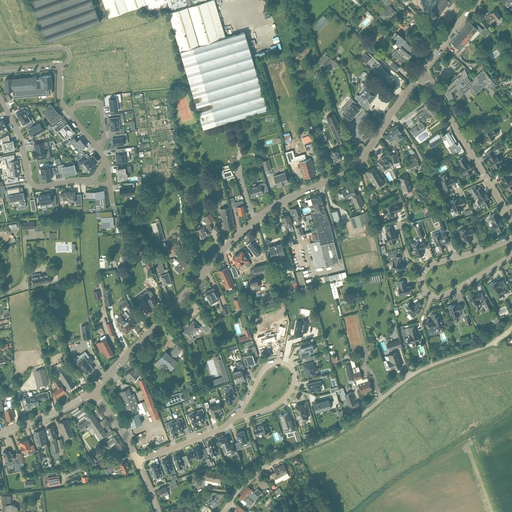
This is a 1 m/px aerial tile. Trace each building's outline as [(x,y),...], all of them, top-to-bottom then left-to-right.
[(99,22),(91,0),(30,0),(45,41),(99,22)] [(102,0),(109,17),(146,3),(149,10),(168,3),(171,12),(168,12),(203,128),(267,109),(244,32),(218,40),(207,1),(206,0),(102,0)] [(454,0),(439,0),(435,5),(442,10),(446,5),(449,7),(454,0)] [(382,15),(381,17),(383,19),(385,17),(387,19),(390,16),(392,18),(396,12),(390,6),(382,15)] [(502,19),(498,14),(494,10),(485,18),(489,24),(496,18),(499,22),(502,19)] [(317,29),(327,21),(323,16),(313,24),(317,29)] [(239,31),(249,29),(248,22),(238,24),(239,31)] [(461,31),(469,39),(477,30),(485,38),(487,35),(482,30),(475,23),(473,25),(469,22),(461,31)] [(459,51),(469,39),(461,31),(451,43),(459,51)] [(405,47),(410,51),(414,47),(397,34),(392,41),(399,46),(400,45),(404,49),(405,47)] [(271,42),(265,44),(267,51),(273,49),(271,42)] [(409,53),(410,51),(405,47),(404,49),(400,45),(399,46),(392,55),(399,60),(403,63),(410,55),(410,53),(409,53)] [(365,52),(360,58),(365,63),(369,59),(373,63),(371,65),(375,69),(376,68),(377,69),(374,71),(385,81),(389,76),(388,75),(389,73),(381,66),(382,65),(370,54),(369,56),(365,52)] [(326,55),(319,62),(319,64),(321,66),(322,64),(329,57),(326,55)] [(329,57),(322,64),(326,68),(330,64),(333,60),(330,56),(329,57)] [(444,91),(443,91),(445,93),(448,100),(453,98),(450,92),(456,88),(462,95),(470,87),(473,92),(485,81),(487,84),(489,82),(491,80),(483,70),(473,78),(474,79),(475,80),(471,83),(466,77),(467,76),(466,74),(464,69),(459,72),(461,75),(462,76),(459,79),(458,78),(445,89),(444,88),(446,90),(444,91)] [(12,79),(5,80),(6,91),(12,90),(13,97),(52,94),(51,87),(50,75),(43,76),(40,77),(40,79),(36,79),(36,77),(13,79),(12,79)] [(357,94),(354,97),(360,102),(363,105),(366,108),(367,107),(370,105),(369,103),(377,94),(373,90),(365,84),(362,88),(364,89),(359,95),(358,96),(357,94)] [(115,98),(109,99),(110,111),(118,110),(117,102),(121,101),(120,93),(114,94),(115,98)] [(346,106),(341,112),(346,117),(350,120),(359,110),(354,105),(356,103),(352,99),(351,98),(349,100),(349,101),(345,106),(346,106)] [(432,110),(432,111),(430,113),(434,120),(438,117),(432,108),(431,106),(431,107),(427,102),(423,104),(424,106),(416,111),(418,114),(415,116),(416,117),(414,119),(416,123),(419,121),(419,120),(432,110)] [(51,104),(44,109),(52,119),(49,121),(52,125),(58,121),(55,117),(59,113),(54,107),(54,108),(51,104)] [(21,111),(15,114),(17,118),(18,117),(19,119),(27,115),(25,111),(28,110),(26,106),(20,107),(19,108),(21,111)] [(115,117),(108,118),(108,122),(110,122),(110,124),(119,123),(118,119),(123,118),(123,113),(115,114),(115,117)] [(484,135),(478,139),(481,144),(487,140),(488,141),(493,138),(495,137),(494,136),(496,135),(499,133),(497,130),(494,131),(493,130),(498,127),(497,125),(501,122),(507,118),(504,113),(498,118),(499,119),(493,123),(495,126),(490,130),(490,129),(484,133),(485,133),(483,134),(484,135)] [(334,114),(327,118),(337,140),(344,137),(334,114)] [(27,115),(19,119),(21,121),(19,122),(21,125),(27,123),(28,125),(35,122),(32,117),(29,118),(27,115)] [(62,122),(54,128),(56,132),(57,131),(64,140),(74,132),(67,123),(65,125),(62,122)] [(420,131),(419,130),(421,129),(424,127),(421,122),(418,125),(416,126),(410,130),(413,135),(420,131)] [(44,131),(40,123),(30,128),(32,131),(30,132),(32,136),(40,132),(41,133),(44,131)] [(110,126),(109,127),(110,131),(117,130),(117,133),(124,132),(123,126),(119,127),(119,123),(110,124),(110,126)] [(395,138),(397,141),(404,137),(401,133),(396,127),(391,131),(396,137),(395,138)] [(399,144),(397,141),(395,138),(396,137),(391,131),(385,135),(388,139),(390,142),(394,147),(393,147),(394,148),(395,148),(399,144)] [(431,147),(442,140),(442,139),(445,137),(448,142),(451,146),(451,145),(453,148),(456,146),(455,144),(457,143),(456,140),(452,134),(451,131),(450,131),(445,134),(443,131),(439,134),(438,133),(434,136),(429,140),(430,142),(428,143),(431,147)] [(113,141),(112,141),(113,144),(114,145),(124,144),(123,140),(127,139),(126,133),(120,133),(120,137),(113,138),(113,141)] [(8,135),(1,139),(4,152),(15,149),(13,141),(10,142),(8,135)] [(86,147),(80,139),(77,141),(73,137),(67,142),(70,145),(72,143),(76,147),(75,148),(76,149),(77,149),(79,152),(86,147)] [(35,150),(32,151),(34,158),(46,156),(45,149),(49,149),(48,142),(34,144),(35,150)] [(492,152),(503,146),(501,142),(495,146),(496,147),(491,150),(486,153),(489,159),(488,160),(489,161),(492,167),(493,166),(495,168),(499,166),(500,165),(501,165),(500,164),(499,163),(500,162),(500,163),(503,161),(501,157),(498,159),(496,155),(495,156),(492,152)] [(118,152),(115,153),(117,163),(127,162),(127,161),(130,161),(129,156),(127,156),(126,151),(125,148),(118,149),(118,152)] [(341,153),(339,149),(339,148),(337,149),(328,153),(326,149),(322,151),(326,159),(329,157),(332,163),(333,163),(336,162),(336,160),(340,159),(341,159),(342,157),(341,156),(340,154),(341,153)] [(400,167),(399,162),(397,153),(390,155),(395,170),(396,170),(396,168),(400,167)] [(85,154),(78,160),(81,164),(84,162),(88,168),(90,167),(91,166),(97,161),(92,155),(88,158),(87,157),(85,154)] [(14,155),(1,157),(2,161),(3,161),(4,164),(6,164),(7,169),(19,167),(18,162),(18,160),(13,161),(13,159),(15,159),(14,155)] [(286,157),(289,165),(296,162),(294,155),(286,157)] [(392,166),(390,160),(388,162),(384,155),(380,157),(381,159),(381,160),(380,159),(379,160),(378,161),(380,166),(379,166),(382,171),(387,168),(387,169),(392,166)] [(460,172),(462,176),(464,174),(465,174),(466,175),(466,176),(472,172),(471,170),(472,170),(468,164),(467,163),(463,157),(457,160),(461,166),(460,167),(462,171),(460,172)] [(315,175),(314,171),(311,159),(300,163),(304,179),(315,175)] [(263,161),(265,171),(271,169),(268,160),(263,161)] [(408,172),(420,167),(417,160),(405,165),(408,172)] [(63,164),(57,165),(59,174),(63,173),(64,176),(65,175),(75,173),(76,173),(76,170),(74,164),(74,163),(74,164),(73,165),(64,167),(63,165),(63,164)] [(252,172),(261,169),(260,164),(250,167),(252,172)] [(125,167),(116,168),(118,181),(122,180),(122,179),(128,178),(128,177),(127,170),(131,170),(130,166),(131,165),(125,166),(125,167)] [(7,180),(5,180),(5,184),(19,182),(18,177),(16,177),(16,176),(20,175),(20,174),(20,172),(19,167),(7,169),(8,175),(6,176),(7,180)] [(58,174),(57,167),(50,168),(50,167),(40,168),(42,181),(52,179),(51,175),(58,174)] [(384,183),(377,171),(374,167),(365,172),(375,188),(384,183)] [(229,169),(222,171),(224,179),(232,177),(229,169)] [(273,176),(277,186),(288,183),(285,172),(273,176)] [(509,191),(511,189),(511,181),(511,182),(510,178),(509,179),(505,173),(504,174),(500,176),(503,182),(502,183),(503,184),(506,190),(507,189),(509,191)] [(456,183),(454,179),(453,177),(448,180),(446,174),(443,176),(443,175),(440,177),(441,179),(442,180),(440,181),(442,186),(444,190),(444,191),(449,189),(449,188),(448,188),(451,186),(456,183)] [(400,189),(402,189),(403,193),(413,190),(408,175),(399,178),(399,179),(397,179),(400,189)] [(263,193),(268,191),(265,182),(259,183),(260,184),(256,185),(255,183),(252,184),(253,186),(249,188),(252,197),(263,193)] [(471,187),(468,190),(469,191),(468,191),(470,194),(471,193),(472,194),(473,197),(474,199),(477,197),(479,201),(477,202),(479,205),(482,204),(482,203),(483,204),(483,205),(484,205),(485,204),(489,202),(488,200),(489,199),(486,194),(485,194),(484,192),(484,193),(480,187),(478,188),(476,185),(472,188),(471,188),(471,187)] [(345,199),(349,198),(356,195),(352,186),(341,190),(345,199)] [(19,187),(6,189),(9,202),(19,200),(19,203),(20,206),(20,208),(26,207),(25,205),(26,205),(25,199),(25,198),(24,193),(23,193),(20,193),(19,187)] [(132,187),(120,188),(121,197),(132,195),(132,187)] [(95,191),(85,192),(85,199),(94,198),(98,197),(99,206),(95,206),(95,212),(105,208),(104,190),(95,191)] [(65,193),(60,193),(61,201),(65,201),(65,202),(71,201),(71,200),(75,200),(75,204),(82,204),(81,194),(74,195),(74,192),(69,192),(65,192),(65,193)] [(39,196),(39,197),(39,199),(40,202),(40,203),(40,204),(41,206),(52,203),(52,206),(56,205),(56,206),(55,195),(55,196),(53,196),(51,197),(50,195),(50,193),(45,194),(39,196)] [(356,195),(349,198),(351,203),(353,202),(356,208),(364,205),(363,205),(364,203),(363,201),(362,201),(359,194),(356,195)] [(314,242),(310,244),(316,268),(325,265),(332,264),(332,261),(338,259),(333,240),(334,240),(330,223),(324,208),(320,195),(311,199),(317,214),(312,216),(314,221),(317,228),(318,231),(317,231),(319,241),(314,242)] [(460,206),(465,204),(462,198),(457,200),(457,199),(454,200),(454,199),(449,201),(453,211),(455,210),(456,212),(457,214),(459,213),(459,212),(462,211),(460,206)] [(244,209),(243,205),(242,201),(234,203),(233,199),(229,200),(230,204),(232,206),(234,205),(235,206),(234,206),(235,211),(238,211),(239,215),(245,214),(245,213),(245,212),(245,210),(244,209)] [(394,212),(401,210),(399,204),(392,206),(392,205),(387,206),(386,206),(384,207),(384,208),(382,209),(384,214),(383,214),(384,215),(385,215),(384,215),(386,215),(387,219),(391,217),(390,215),(393,214),(392,214),(394,213),(394,212)] [(234,227),(233,222),(230,207),(220,209),(224,229),(234,227)] [(301,214),(300,211),(298,207),(293,209),(290,210),(291,215),(293,214),(296,222),(301,221),(299,215),(301,214)] [(337,211),(331,212),(334,223),(340,221),(337,211)] [(112,212),(100,212),(100,216),(101,216),(102,225),(102,226),(106,225),(106,226),(109,225),(113,225),(113,223),(113,217),(111,217),(111,216),(112,216),(112,212)] [(353,229),(370,224),(366,212),(349,217),(353,229)] [(211,213),(209,214),(203,218),(207,225),(215,220),(211,213)] [(493,226),(491,228),(493,231),(496,230),(495,230),(496,229),(497,231),(497,232),(503,228),(502,226),(503,226),(500,220),(499,219),(498,219),(495,213),(491,215),(489,216),(493,222),(491,223),(493,226)] [(290,222),(290,220),(288,215),(281,217),(282,218),(281,218),(282,222),(282,223),(283,223),(284,225),(286,231),(283,232),(287,243),(292,241),(291,237),(289,238),(287,231),(292,229),(290,222)] [(446,229),(444,223),(441,217),(437,218),(442,231),(446,229)] [(419,221),(413,224),(419,238),(421,237),(425,236),(419,221)] [(159,222),(151,224),(156,242),(164,240),(159,222)] [(212,230),(210,225),(209,224),(204,227),(203,226),(200,228),(199,225),(194,228),(195,231),(194,232),(196,235),(198,234),(200,238),(204,236),(205,238),(208,235),(207,233),(212,230)] [(390,244),(391,244),(396,242),(395,240),(396,240),(395,234),(394,234),(394,232),(393,232),(391,225),(387,227),(385,227),(387,234),(386,234),(387,238),(384,239),(385,243),(388,242),(389,242),(389,243),(389,244),(390,244)] [(295,228),(299,236),(304,234),(300,226),(295,228)] [(475,234),(473,229),(472,228),(467,230),(467,229),(464,230),(464,229),(459,231),(461,236),(463,241),(465,240),(466,244),(472,242),(470,237),(469,236),(475,234)] [(440,231),(431,235),(432,235),(434,241),(436,245),(438,245),(438,246),(440,251),(444,249),(442,247),(444,246),(444,244),(445,244),(449,242),(447,238),(445,232),(441,234),(440,231)] [(176,238),(169,239),(171,252),(179,251),(176,238)] [(415,242),(411,244),(415,254),(417,254),(418,257),(423,255),(422,251),(421,249),(426,247),(425,243),(424,241),(423,241),(422,240),(415,242)] [(246,245),(256,257),(261,253),(251,241),(246,245)] [(284,254),(283,248),(281,243),(269,247),(272,258),(284,254)] [(235,266),(238,270),(240,268),(238,266),(244,262),(247,267),(251,264),(242,251),(232,258),(237,264),(235,266)] [(399,263),(401,257),(394,256),(393,261),(392,261),(391,264),(390,269),(400,271),(401,269),(404,270),(405,264),(401,263),(399,263)] [(178,257),(175,260),(173,263),(176,266),(175,268),(180,272),(188,263),(183,259),(182,260),(178,257)] [(100,268),(107,267),(108,267),(108,258),(99,258),(100,268)] [(171,282),(168,273),(165,274),(160,258),(154,260),(159,278),(159,277),(161,277),(163,284),(164,284),(164,285),(168,284),(167,283),(171,282)] [(265,277),(268,276),(265,264),(264,263),(261,264),(261,265),(253,267),(253,269),(250,270),(251,275),(248,276),(252,289),(261,286),(260,283),(266,281),(265,277)] [(234,285),(228,272),(226,267),(218,271),(220,276),(226,289),(234,285)] [(330,282),(347,278),(345,272),(328,276),(330,282)] [(32,277),(31,277),(33,286),(38,285),(44,284),(44,285),(48,285),(48,283),(49,283),(51,283),(51,281),(50,274),(50,273),(47,274),(37,276),(36,274),(32,275),(32,277)] [(157,286),(154,282),(155,281),(151,276),(148,279),(151,282),(150,283),(154,288),(157,286)] [(341,279),(329,282),(333,298),(338,297),(336,287),(336,286),(342,284),(341,279)] [(490,283),(492,288),(494,293),(496,292),(497,293),(496,294),(499,298),(502,297),(501,294),(503,293),(503,294),(509,291),(506,285),(505,285),(503,279),(498,282),(497,281),(495,282),(494,281),(490,283)] [(399,295),(405,294),(410,293),(409,291),(413,290),(411,284),(407,285),(407,286),(405,286),(404,280),(398,282),(399,287),(398,287),(399,290),(398,291),(399,295)] [(219,299),(215,292),(213,288),(204,293),(207,297),(210,304),(219,299)] [(142,294),(143,296),(146,299),(140,303),(148,313),(152,309),(152,308),(157,304),(154,301),(154,300),(151,296),(152,294),(152,293),(150,290),(148,292),(147,290),(142,294)] [(266,297),(263,298),(264,303),(276,300),(273,290),(265,292),(266,297)] [(492,308),(487,298),(484,299),(483,296),(481,292),(476,294),(476,293),(473,294),(472,294),(468,296),(470,300),(472,305),(474,304),(475,306),(477,311),(480,309),(479,306),(481,305),(485,304),(488,310),(492,308)] [(410,313),(409,314),(413,317),(420,310),(419,308),(422,306),(418,301),(414,305),(413,306),(409,302),(405,306),(408,310),(408,311),(410,313)] [(463,310),(462,308),(461,304),(455,305),(452,306),(452,305),(447,306),(451,316),(452,315),(453,317),(455,322),(458,321),(457,318),(459,317),(458,312),(463,310)] [(121,315),(131,328),(136,325),(130,318),(125,312),(125,311),(123,313),(121,315)] [(438,317),(437,313),(431,315),(432,319),(433,319),(433,320),(427,322),(428,324),(425,325),(428,336),(435,333),(433,327),(437,326),(438,327),(442,326),(440,316),(438,317)] [(131,328),(121,315),(120,315),(115,319),(118,322),(117,323),(119,326),(118,326),(124,333),(126,332),(131,328)] [(210,328),(200,320),(197,316),(183,332),(187,335),(189,337),(186,340),(190,343),(194,338),(192,335),(200,326),(206,332),(210,328)] [(296,321),(294,334),(302,336),(303,331),(304,331),(304,330),(306,331),(306,332),(307,332),(309,321),(302,319),(301,322),(296,321)] [(277,341),(276,338),(279,337),(279,340),(284,340),(287,322),(282,321),(281,326),(279,325),(278,332),(274,333),(274,332),(273,332),(273,333),(271,334),(270,331),(256,336),(259,345),(262,344),(263,345),(264,345),(265,347),(273,344),(272,342),(273,342),(272,341),(274,341),(275,341),(277,341)] [(115,334),(112,326),(111,322),(106,324),(110,336),(115,334)] [(84,340),(90,339),(90,338),(90,334),(88,325),(81,326),(83,335),(83,340),(84,340)] [(403,327),(398,328),(400,337),(404,336),(406,336),(409,335),(410,339),(407,340),(408,344),(411,343),(412,343),(412,344),(412,345),(419,343),(418,341),(419,341),(418,335),(417,335),(417,333),(416,333),(415,326),(408,328),(404,329),(403,329),(403,327)] [(240,343),(252,339),(250,334),(248,328),(244,330),(245,335),(238,338),(240,343)] [(115,353),(113,349),(107,337),(96,343),(98,348),(101,352),(103,351),(107,357),(115,353)] [(182,349),(181,348),(177,344),(174,348),(175,349),(168,357),(164,353),(154,364),(159,368),(164,362),(168,366),(171,369),(177,362),(174,359),(182,349)] [(308,353),(310,352),(313,351),(312,347),(313,347),(312,345),(299,348),(300,352),(299,352),(300,357),(309,354),(308,353)] [(254,359),(254,357),(258,355),(255,346),(252,347),(248,348),(249,354),(244,355),(242,356),(244,362),(247,361),(248,365),(255,363),(254,359)] [(89,357),(85,351),(79,356),(81,359),(77,362),(86,374),(88,372),(89,373),(93,370),(92,370),(93,369),(92,367),(93,366),(91,363),(93,361),(90,357),(89,357)] [(401,364),(397,353),(390,356),(392,362),(389,363),(389,364),(388,365),(386,361),(384,362),(387,371),(390,370),(390,369),(391,369),(391,370),(396,368),(400,367),(399,365),(401,364)] [(307,376),(315,374),(314,369),(315,369),(314,364),(312,364),(312,362),(315,361),(314,356),(304,358),(305,363),(303,364),(305,372),(306,371),(307,376)] [(215,385),(229,380),(222,359),(217,360),(223,377),(213,380),(215,385)] [(235,371),(232,372),(235,382),(241,380),(241,382),(245,381),(242,372),(244,372),(243,369),(244,369),(242,361),(240,361),(238,362),(241,369),(237,370),(235,371)] [(350,363),(345,364),(349,380),(354,379),(350,363)] [(76,384),(74,380),(65,366),(56,372),(67,390),(76,384)] [(143,394),(146,404),(149,411),(150,410),(153,419),(159,417),(159,415),(157,412),(141,370),(140,370),(136,366),(133,369),(132,369),(127,374),(124,377),(128,380),(130,378),(133,380),(139,375),(140,374),(141,379),(139,380),(144,394),(143,394)] [(45,369),(36,371),(39,386),(48,384),(45,369)] [(362,379),(361,377),(362,377),(360,372),(354,373),(357,384),(358,384),(361,393),(371,389),(369,380),(368,380),(368,378),(367,378),(362,379)] [(307,384),(308,387),(307,388),(308,391),(309,391),(309,392),(316,390),(317,391),(321,390),(319,385),(322,384),(321,380),(324,380),(323,376),(315,378),(316,381),(307,384)] [(58,378),(54,381),(52,377),(48,379),(49,384),(52,383),(52,382),(54,382),(58,388),(53,391),(54,392),(54,393),(54,395),(56,395),(57,396),(60,394),(62,394),(63,394),(63,392),(65,391),(58,378)] [(237,392),(235,384),(230,385),(232,389),(230,390),(230,391),(225,392),(226,395),(225,396),(228,404),(234,402),(233,400),(235,399),(236,398),(235,393),(237,392)] [(139,408),(134,393),(131,394),(129,388),(121,391),(121,392),(118,393),(126,416),(138,412),(137,409),(139,408)] [(47,392),(37,394),(38,401),(39,401),(49,398),(47,394),(47,392)] [(167,406),(185,400),(182,392),(164,398),(167,406)] [(345,399),(348,405),(350,409),(359,405),(358,401),(355,402),(351,392),(341,396),(343,400),(345,399)] [(39,402),(39,401),(38,401),(37,394),(37,395),(26,397),(26,399),(27,403),(26,404),(25,405),(25,407),(25,408),(27,409),(28,409),(29,408),(30,407),(30,406),(38,404),(38,405),(39,405),(40,405),(40,404),(40,403),(40,402),(39,402)] [(328,399),(314,403),(313,403),(314,408),(315,412),(319,411),(330,408),(330,406),(339,403),(337,396),(333,397),(334,400),(329,401),(328,399)] [(7,406),(3,407),(4,410),(4,411),(6,416),(7,421),(14,418),(13,413),(12,408),(16,407),(14,399),(6,401),(7,406)] [(212,417),(219,415),(218,411),(221,410),(219,403),(220,403),(219,399),(215,400),(217,404),(209,406),(207,402),(204,403),(206,409),(209,408),(210,411),(211,412),(210,412),(211,413),(212,417)] [(304,408),(302,404),(295,406),(296,411),(295,411),(297,417),(298,417),(299,421),(308,418),(306,411),(309,410),(308,407),(305,408),(304,408)] [(194,411),(199,424),(204,422),(202,416),(205,415),(202,408),(194,411)] [(199,424),(194,411),(186,414),(188,421),(191,420),(193,426),(196,425),(196,426),(199,425),(199,424)] [(126,417),(128,420),(130,428),(142,423),(138,412),(126,417)] [(290,431),(297,429),(294,420),(292,420),(291,419),(289,419),(287,412),(280,415),(285,430),(290,428),(290,431)] [(99,439),(102,437),(106,434),(102,430),(103,429),(93,414),(89,417),(90,419),(78,426),(82,431),(90,425),(97,434),(96,434),(99,439)] [(181,417),(173,420),(178,433),(182,432),(183,431),(183,430),(182,427),(185,426),(181,417)] [(74,436),(69,424),(67,419),(58,423),(65,439),(74,436)] [(178,433),(173,420),(165,423),(167,429),(170,428),(172,435),(175,434),(175,435),(178,434),(178,433)] [(268,432),(267,427),(265,423),(260,425),(261,427),(257,428),(257,427),(253,429),(255,435),(263,432),(263,433),(264,437),(269,435),(268,432)] [(59,458),(59,456),(58,453),(55,436),(57,436),(53,425),(46,428),(49,438),(51,438),(55,459),(59,458)] [(46,443),(44,434),(43,430),(34,432),(37,446),(46,443)] [(243,431),(243,430),(239,432),(239,433),(236,434),(239,443),(236,444),(237,449),(243,448),(242,443),(247,442),(245,436),(246,435),(244,431),(243,431)] [(149,443),(145,433),(133,436),(136,447),(149,443)] [(108,448),(115,447),(113,437),(105,439),(108,448)] [(226,437),(219,440),(221,445),(222,445),(225,453),(235,450),(231,441),(228,442),(226,437)] [(36,452),(35,449),(33,444),(30,445),(28,439),(19,442),(22,451),(29,449),(30,451),(31,454),(36,452)] [(208,444),(207,444),(212,457),(221,454),(219,447),(215,448),(213,442),(210,443),(210,442),(207,443),(208,444)] [(193,450),(188,452),(190,459),(195,457),(196,458),(201,456),(201,459),(207,457),(204,449),(201,450),(200,447),(196,449),(193,450)] [(13,453),(11,454),(9,451),(8,451),(7,451),(6,450),(3,451),(3,452),(6,460),(5,461),(6,465),(14,463),(16,470),(21,470),(18,455),(17,453),(13,454),(13,453)] [(176,456),(173,457),(174,458),(173,458),(178,471),(187,468),(185,465),(189,464),(186,457),(183,458),(184,461),(181,462),(180,460),(179,456),(176,457),(176,456)] [(162,462),(166,472),(168,471),(169,474),(175,472),(173,465),(170,466),(167,460),(165,461),(165,460),(162,461),(162,462)] [(123,473),(125,472),(130,470),(126,462),(119,465),(114,467),(112,462),(106,464),(111,474),(115,472),(115,471),(121,469),(123,473)] [(153,473),(155,479),(164,476),(161,470),(158,471),(156,464),(154,465),(153,464),(150,465),(151,466),(150,466),(152,469),(150,470),(152,473),(153,473)] [(275,472),(271,474),(274,478),(274,480),(281,476),(283,480),(289,476),(287,473),(286,470),(286,469),(283,464),(277,468),(277,467),(274,469),(275,472)] [(202,470),(189,475),(194,487),(201,485),(200,483),(201,483),(201,481),(203,480),(202,477),(201,478),(199,472),(203,471),(202,470)] [(221,473),(216,473),(205,472),(205,480),(220,482),(221,473)] [(58,475),(47,478),(49,486),(60,484),(58,475)] [(167,490),(170,489),(177,486),(175,480),(168,482),(169,486),(166,487),(158,489),(161,496),(168,493),(167,490)] [(252,490),(248,486),(239,497),(243,500),(243,499),(246,501),(245,502),(250,506),(259,496),(262,492),(257,488),(254,491),(252,490)] [(276,489),(273,491),(276,495),(279,499),(282,497),(276,489)] [(17,511),(17,507),(11,504),(11,496),(2,496),(2,504),(2,511),(17,511)]
